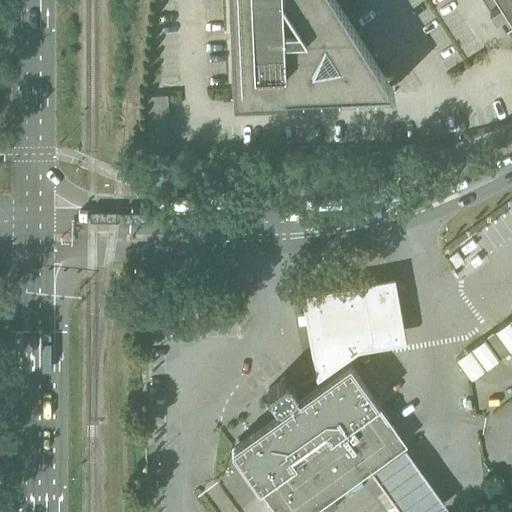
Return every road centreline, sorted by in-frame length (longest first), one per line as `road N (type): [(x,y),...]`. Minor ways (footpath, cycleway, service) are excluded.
road 1 (secondary): [(32,254),(260,252),(357,237),(447,209),(511,176)]
road 2 (secondary): [(511,163),(404,202),(346,213),(32,216)]
road 3 (primary): [(33,511),(32,254)]
road 4 (primary): [(32,216),(32,0)]
